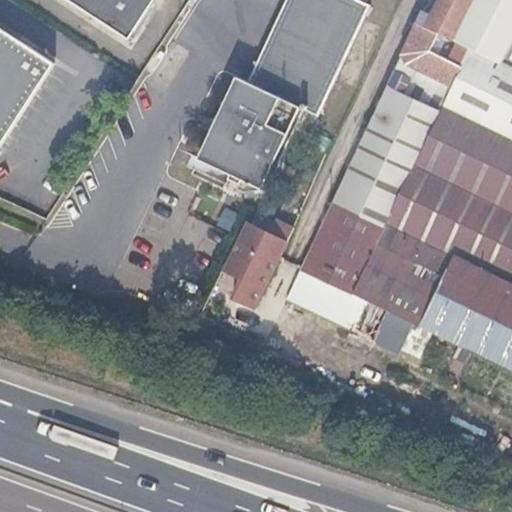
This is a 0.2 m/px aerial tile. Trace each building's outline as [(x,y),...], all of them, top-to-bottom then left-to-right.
[(58,0),(126,44),(154,0),(58,0)] [(357,26),(367,6),(355,0),(285,0),(246,78),(240,75),(199,156),(267,190),(306,113),(312,116),(357,26)] [(511,69),(501,65),(511,43),(511,0),(440,0),(433,15),(424,10),(301,269),(511,370),(511,69)] [(0,154),(29,109),(53,71),(0,36),(0,154)] [(511,43),(501,65),(511,69),(511,43)] [(257,308),(280,259),(289,242),(249,222),(227,269),(246,278),(236,298),(257,308)]
